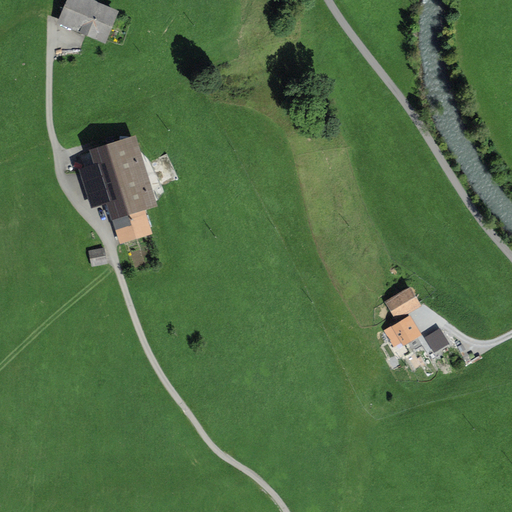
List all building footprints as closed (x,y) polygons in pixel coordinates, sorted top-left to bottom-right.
[(106,44),(119,11),(92,0),(66,0),(57,24),(106,44)] [(92,209),(107,204),(120,245),(153,234),(145,210),(158,206),(135,135),(89,150),(93,164),(79,169),(92,209)] [(107,264),(104,247),(88,250),(91,267),(107,264)] [(396,321),(422,306),(411,287),(385,302),(396,321)] [(409,315),(384,331),(393,346),(400,341),(403,346),(421,335),(409,315)] [(430,348),(434,355),(451,346),(447,339),(430,348)]
